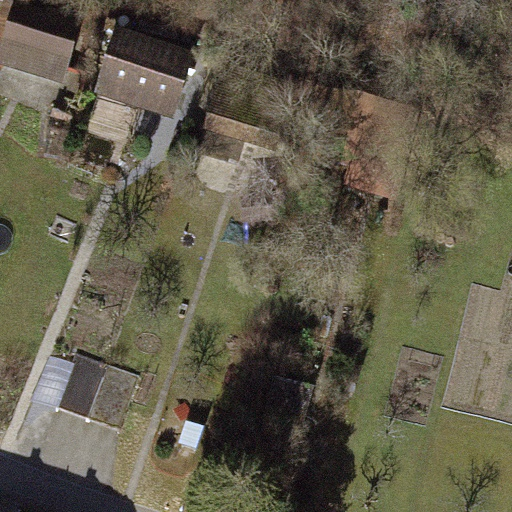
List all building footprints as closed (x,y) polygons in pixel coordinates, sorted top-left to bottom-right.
[(73,28),(7,9),(0,33),(0,73),(56,89),(73,28)] [(186,61),(108,37),(89,98),(167,123),(186,61)] [(288,95),(220,73),(201,131),(269,153),(288,95)] [(454,128),(329,92),(309,161),(370,179),(364,197),(428,216),(454,128)] [(133,379),(73,356),(51,414),(111,437),(133,379)] [(270,372),(253,432),(283,441),(300,381),(270,372)] [(275,511),(288,473),(239,458),(222,511),(275,511)]
